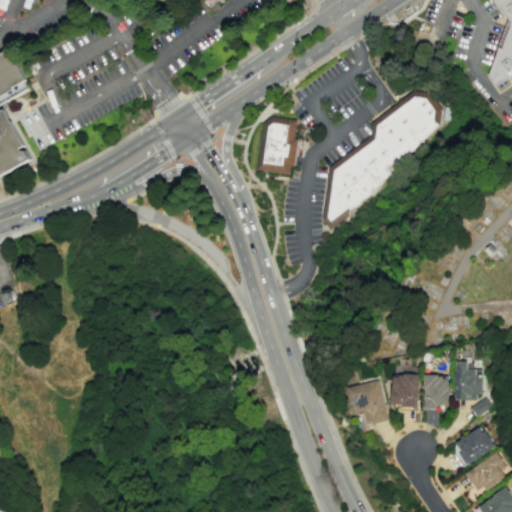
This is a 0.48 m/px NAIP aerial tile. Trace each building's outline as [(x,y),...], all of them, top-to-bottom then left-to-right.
[(511,72),(493,85),(486,75),(506,19),(493,0),(511,0),(511,72)] [(0,54),(10,49),(31,85),(1,102),(38,166),(0,187),(0,54)] [(369,135),(370,122),(412,90),(425,93),(440,110),(442,106),(449,107),(447,121),(440,120),(437,124),(371,195),(329,230),(320,219),(323,197),(327,167),(369,135)] [(262,122),(269,116),(296,119),(293,138),(297,138),(293,166),(289,165),(288,174),(255,169),(262,122)] [(479,377),(475,377),(475,369),(466,369),(466,362),(455,361),(454,399),(479,400),(479,377)] [(391,373),(390,405),(416,407),(417,375),(391,373)] [(447,408),(448,376),(423,375),(423,408),(447,408)] [(387,421),(377,379),(346,387),(353,416),(363,414),(366,426),(387,421)] [(491,406),(484,397),(470,407),(476,416),(491,406)] [(494,447),(482,426),(450,444),(463,466),(494,447)] [(464,473),(477,494),(504,477),(499,469),(506,465),(497,451),(464,473)] [(511,511),(511,498),(507,489),(472,506),(475,511),(511,511)]
